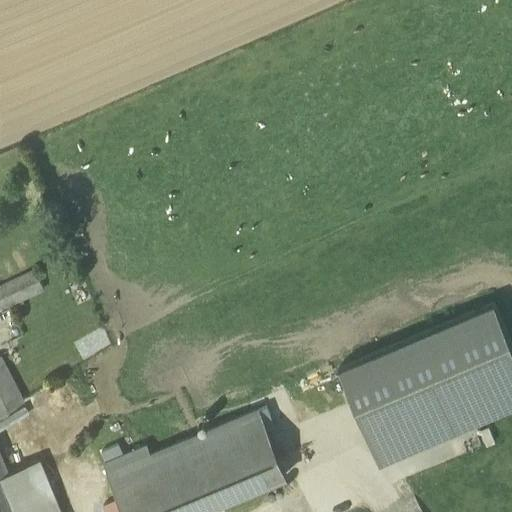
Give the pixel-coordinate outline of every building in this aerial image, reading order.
[(34,266),(0,282),(0,306),(0,307),(44,286),(34,266)] [(338,366),(369,440),(511,381),(511,346),(494,302),(338,366)] [(1,354),(0,354),(0,414),(22,401),(1,354)] [(117,396),(141,456),(191,435),(166,376),(117,396)] [(511,407),(511,381),(369,440),(378,463),(511,407)] [(191,435),(150,452),(153,460),(111,477),(126,511),(192,511),(285,474),(257,407),(191,435)] [(100,449),(105,460),(123,453),(118,442),(100,449)] [(105,460),(111,477),(153,460),(150,452),(146,443),(123,453),(105,460)] [(24,511),(7,471),(0,454),(0,511),(24,511)] [(61,511),(39,458),(7,471),(24,511),(61,511)]
